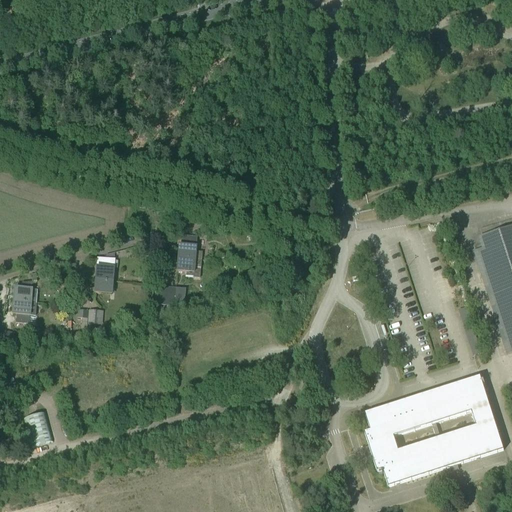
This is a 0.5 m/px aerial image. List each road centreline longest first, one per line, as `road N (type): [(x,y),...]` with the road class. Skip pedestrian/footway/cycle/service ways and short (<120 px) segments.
road 1 (track): [(314,340),(301,350),(283,397),(0,465)]
road 2 (residential): [(0,278),(338,190)]
road 3 (primary): [(0,67),(261,0)]
road 4 (track): [(0,148),(88,179),(204,203),(228,219)]
road 5 (unclassified): [(372,341),(379,390),(345,402),(327,389),(314,340),(336,288)]
road 6 (unclassified): [(338,190),(335,0)]
road 7 (track): [(339,209),(511,160)]
